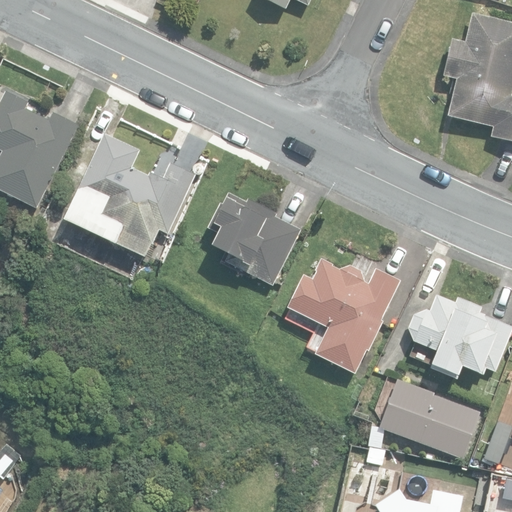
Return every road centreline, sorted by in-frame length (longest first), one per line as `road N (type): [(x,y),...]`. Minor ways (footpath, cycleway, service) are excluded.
road 1 (tertiary): [(308,143),(1,0)]
road 2 (tertiary): [(511,229),(308,143)]
road 3 (residential): [(390,0),(308,143)]
